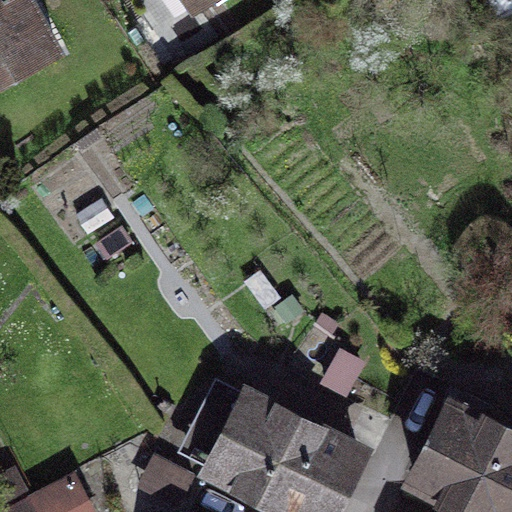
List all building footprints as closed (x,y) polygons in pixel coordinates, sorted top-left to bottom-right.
[(28,0),(0,0),(0,79),(56,50),(28,0)] [(131,0),(153,33),(201,0),(131,0)] [(105,200),(80,214),(90,232),(115,217),(105,200)] [(119,227),(95,242),(105,259),(129,245),(119,227)] [(244,278),(261,301),(277,288),(260,266),(244,278)] [(275,307),(293,330),(308,318),(291,295),(275,307)] [(360,364),(341,353),(325,380),(344,391),(360,364)] [(325,511),(358,450),(250,395),(213,466),(302,511),(325,511)] [(511,511),(511,432),(454,403),(414,478),(480,511),(511,511)] [(140,482),(182,502),(198,467),(157,448),(140,482)] [(13,469),(0,475),(0,501),(24,490),(13,469)] [(1,511),(42,511),(34,495),(1,511)]
